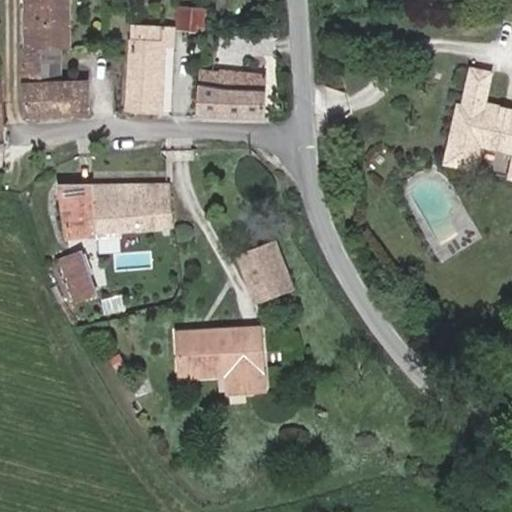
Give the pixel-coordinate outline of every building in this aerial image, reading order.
[(43,46),(63,46),(63,24),(70,24),(70,8),(62,6),(62,0),(26,0),(27,45),(43,46)] [(239,19),(237,9),(234,10),(232,0),(222,0),(225,20),(239,19)] [(181,4),(180,27),(205,29),(205,6),(181,4)] [(164,26),(136,23),(134,49),(130,107),(164,107),(168,37),(162,36),(164,26)] [(223,55),(238,54),(238,49),(244,48),(243,29),(222,31),(223,55)] [(76,114),(90,111),(90,80),(44,79),(43,46),(27,45),(22,45),(24,81),(32,119),(76,114)] [(480,71),(461,63),(446,97),(423,148),(442,156),(453,133),(494,151),(484,175),(503,183),(511,162),(511,110),(509,117),(468,99),(480,71)] [(201,115),(265,117),(266,65),(239,64),(237,70),(216,70),(205,70),(201,115)] [(423,148),(446,97),(441,95),(412,161),(441,173),(451,149),(483,163),(473,187),(501,200),(511,174),(511,162),(503,183),(484,175),(494,151),(453,133),(442,156),(423,148)] [(173,223),(170,184),(62,187),(70,232),(98,229),(101,232),(173,223)] [(279,240),(272,242),(283,270),(254,281),(261,298),(296,284),(279,240)] [(283,270),(272,242),(244,253),(254,281),(283,270)] [(81,252),(60,259),(75,295),(96,287),(81,252)] [(269,388),(265,325),(178,331),(181,377),(228,374),(229,390),(269,388)]
